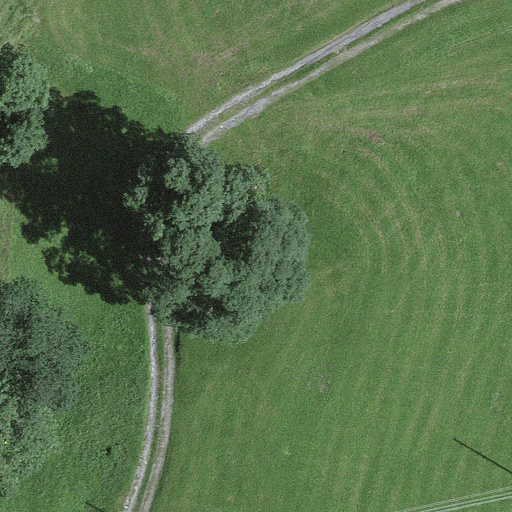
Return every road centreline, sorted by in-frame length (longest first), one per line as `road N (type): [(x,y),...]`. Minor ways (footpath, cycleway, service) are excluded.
road 1 (track): [(137,511),(161,418),(167,206),(185,157),(215,125),(271,88)]
road 2 (track): [(424,0),(271,88)]
